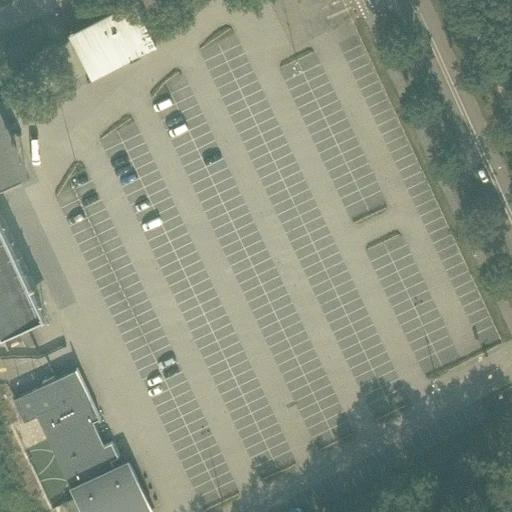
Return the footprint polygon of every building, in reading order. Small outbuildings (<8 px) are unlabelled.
[(120,9),(78,31),(100,73),(142,51),(120,9)] [(0,336),(1,339),(43,320),(44,319),(45,319),(0,222),(0,336)] [(77,369),(38,387),(27,392),(28,393),(38,415),(27,419),(34,435),(44,430),(52,446),(54,450),(64,473),(98,458),(112,489),(138,477),(129,459),(114,466),(111,459),(119,456),(112,442),(105,445),(93,421),(101,417),(77,369)] [(28,393),(17,398),(27,419),(38,415),(28,393)] [(41,451),(52,446),(44,430),(34,435),(41,451)] [(98,458),(64,473),(82,511),(122,511),(112,489),(98,458)] [(122,511),(145,511),(153,509),(138,477),(112,489),(122,511)]
